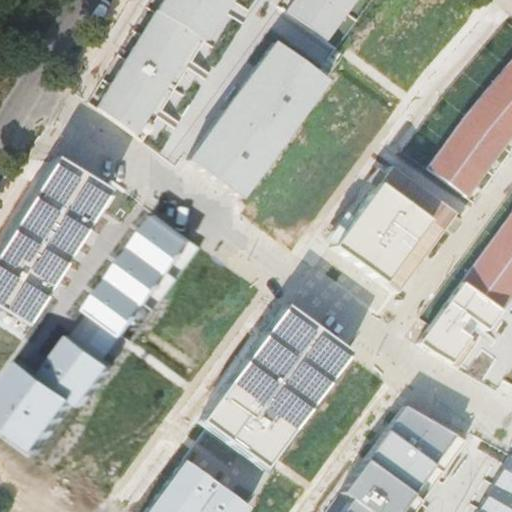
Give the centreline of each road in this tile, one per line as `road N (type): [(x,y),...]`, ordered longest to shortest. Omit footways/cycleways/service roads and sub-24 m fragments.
road 1 (residential): [(20,100),(385,335)]
road 2 (residential): [(511,169),(385,335)]
road 3 (residential): [(385,335),(511,418)]
